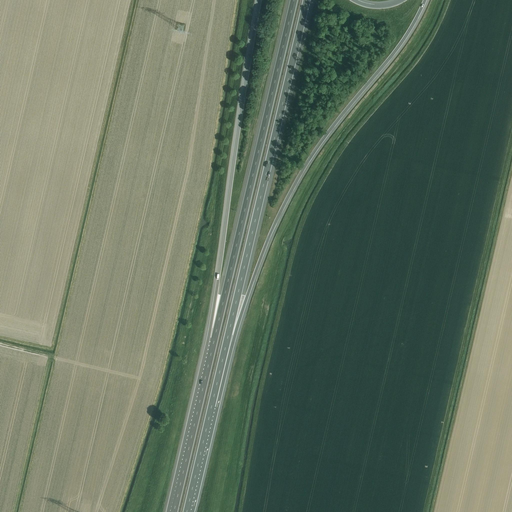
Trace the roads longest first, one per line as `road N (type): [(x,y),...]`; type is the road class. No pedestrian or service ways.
road 1 (track): [(224,511),(281,237),(333,142),(411,46),(437,0)]
road 2 (track): [(240,511),(302,220),(337,154),(429,42),(448,0)]
road 3 (track): [(246,0),(211,227),(132,511)]
road 4 (track): [(138,0),(20,511)]
road 5 (motorway): [(211,406),(293,186),(425,0)]
road 6 (motorway): [(211,406),(306,0)]
road 7 (track): [(0,337),(51,349),(132,0)]
road 8 (track): [(511,169),(432,511)]
road 9 (motorway): [(294,0),(214,338)]
road 10 (motorway): [(259,0),(214,338)]
road 11 (track): [(149,511),(212,269)]
road 12 (track): [(159,511),(202,312)]
road 13 (track): [(210,511),(248,321)]
road 14 (motorway): [(214,338),(173,511)]
road 15 (track): [(49,355),(13,511)]
